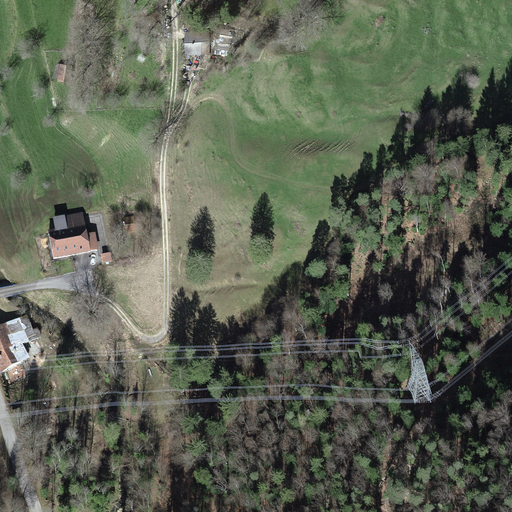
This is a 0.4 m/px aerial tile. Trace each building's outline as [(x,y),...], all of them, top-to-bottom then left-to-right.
[(206,34),(184,34),(184,55),(206,55),(206,34)] [(70,66),(55,65),(55,83),(69,83),(70,66)] [(136,215),(121,222),(127,236),(142,229),(136,215)] [(65,235),(46,239),(50,261),(96,252),(93,237),(85,238),(81,217),(63,220),(65,235)] [(23,323),(0,331),(0,374),(27,363),(20,348),(31,343),(23,323)]
